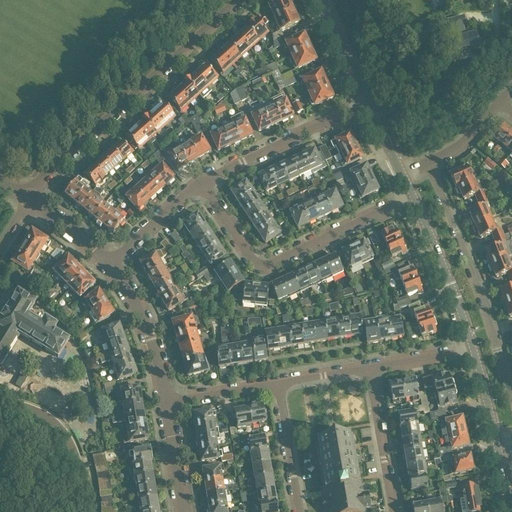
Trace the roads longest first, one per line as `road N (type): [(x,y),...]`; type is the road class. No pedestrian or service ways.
road 1 (residential): [(29,198),(240,0)]
road 2 (residential): [(413,195),(259,264),(200,182)]
road 3 (residential): [(511,403),(474,277),(425,163)]
road 4 (residential): [(200,182),(367,102)]
road 5 (tertiary): [(472,349),(413,195)]
road 6 (residential): [(84,511),(79,473),(59,429),(0,402)]
road 7 (residential): [(164,400),(140,314),(106,264)]
road 8 (residential): [(392,511),(368,368)]
road 9 (residential): [(298,511),(277,383)]
road 10 (residential): [(106,264),(200,182)]
